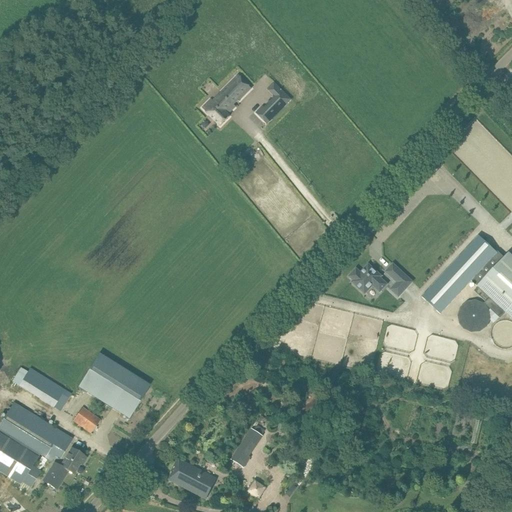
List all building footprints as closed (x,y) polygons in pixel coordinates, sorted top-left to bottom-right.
[(213,100),(211,99),(202,108),(220,126),(230,116),(228,115),(236,107),(234,105),(239,100),(239,101),(251,89),(238,75),(213,100)] [(282,90),(281,91),(280,92),(264,108),(262,106),(255,113),(267,124),(291,100),(282,90)] [(505,313),(511,318),(511,255),(508,252),(502,259),(499,257),(496,254),(497,253),(479,236),(452,265),(422,297),(440,314),(471,281),(478,288),(481,291),(478,295),(485,302),(484,304),(500,319),(505,313)] [(390,290),(398,297),(412,282),(393,264),(385,272),(397,283),(390,290)] [(381,276),(368,265),(360,273),(356,269),(356,270),(355,270),(349,277),(353,281),(352,282),(364,294),(372,286),(380,293),(387,285),(380,278),(381,276)] [(93,363),(78,388),(129,420),(150,386),(100,355),(99,354),(93,363)] [(53,408),(64,390),(30,368),(18,387),(53,408)] [(60,398),(53,409),(65,418),(73,408),(60,398)] [(50,462),(54,455),(59,459),(72,439),(13,403),(0,424),(0,430),(39,455),(50,462)] [(82,408),(73,421),(90,433),(99,420),(95,418),(82,408)] [(484,421),(489,422),(508,427),(510,420),(486,414),(484,421)] [(39,455),(0,430),(0,473),(20,485),(22,483),(30,488),(40,472),(32,467),(37,458),(39,455)] [(57,489),(68,471),(73,475),(79,464),(81,465),(86,458),(80,454),(71,449),(61,466),(55,462),(43,480),(57,489)] [(250,457),(249,457),(238,450),(232,460),(244,467),(250,457)] [(171,471),(173,472),(169,480),(206,499),(216,479),(201,472),(200,474),(191,469),(192,467),(178,459),(171,471)] [(248,490),(258,496),(265,486),(255,480),(248,490)] [(481,485),(466,486),(467,496),(481,495),(481,485)]
